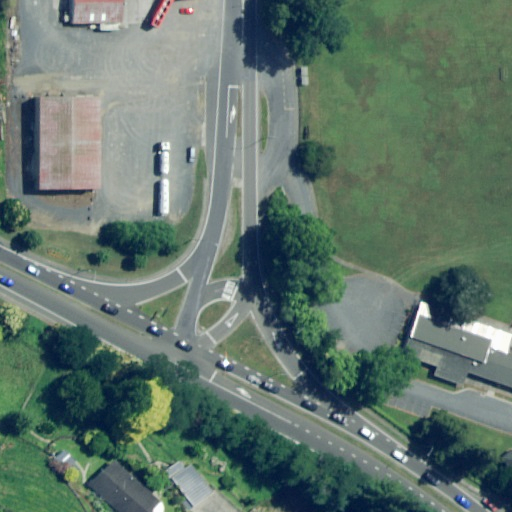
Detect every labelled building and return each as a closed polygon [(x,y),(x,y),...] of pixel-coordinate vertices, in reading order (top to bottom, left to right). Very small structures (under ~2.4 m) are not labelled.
[(115,0),(65,0),(66,31),(116,30),(115,0)] [(91,106),(28,107),(29,197),(92,196),(91,106)] [(429,323),(413,368),(449,381),(445,392),(477,403),(482,387),(511,397),(511,365),(501,362),(505,350),(429,323)] [(153,511),(158,508),(107,462),(87,485),(116,511),(153,511)] [(207,494),(187,465),(168,478),(188,507),(207,494)]
